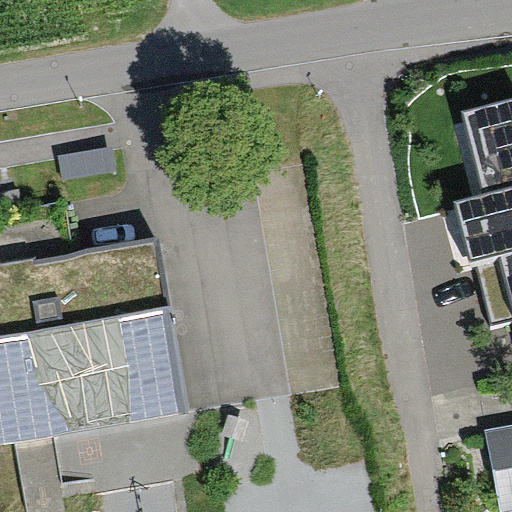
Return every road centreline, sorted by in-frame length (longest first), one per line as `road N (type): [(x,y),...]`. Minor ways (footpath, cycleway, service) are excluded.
road 1 (residential): [(338,30),(425,511)]
road 2 (unclassified): [(0,90),(338,30)]
road 3 (unclassified): [(338,30),(511,7)]
